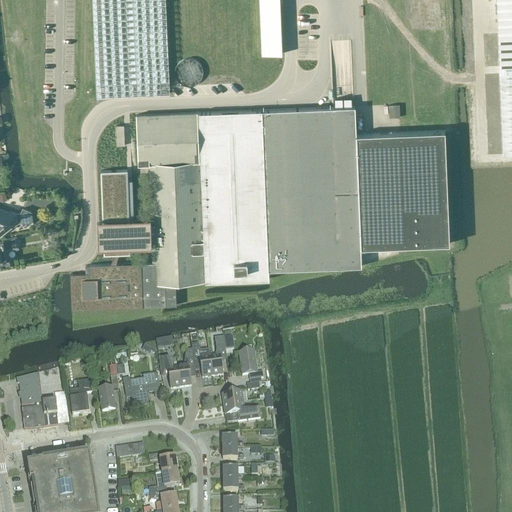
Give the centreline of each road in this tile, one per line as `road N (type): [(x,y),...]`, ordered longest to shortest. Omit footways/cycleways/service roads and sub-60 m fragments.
road 1 (residential): [(199,511),(194,451),(160,429),(0,450)]
road 2 (unknown): [(283,100),(323,88),(332,0)]
